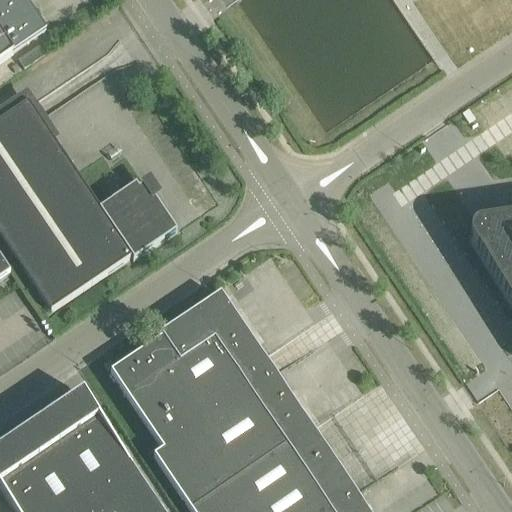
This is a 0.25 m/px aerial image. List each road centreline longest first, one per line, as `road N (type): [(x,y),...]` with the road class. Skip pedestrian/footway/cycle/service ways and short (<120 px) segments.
road 1 (unclassified): [(500,511),(291,202)]
road 2 (unclassified): [(0,404),(291,202)]
road 3 (unclassified): [(291,202),(511,53)]
road 4 (unclassified): [(291,202),(153,0)]
